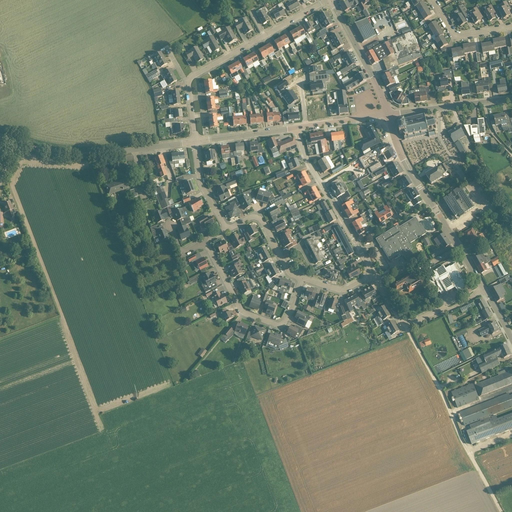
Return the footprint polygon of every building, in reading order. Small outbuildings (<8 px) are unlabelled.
[(297,3),(300,1),(298,0),(291,0),(292,1),(286,5),(290,11),(299,6),(297,3)] [(345,12),(351,9),(351,11),(357,8),(356,6),(359,4),(356,0),(353,0),(348,3),(348,2),(341,5),(345,12)] [(359,5),(363,12),(364,11),(366,10),(367,9),(364,5),(370,2),(368,0),(360,0),(362,3),(359,5)] [(286,9),(283,5),(282,2),(277,5),(279,9),(272,13),(273,15),(276,19),(285,14),(283,11),(286,9)] [(416,6),(417,6),(419,11),(426,7),(423,2),(422,3),(416,6)] [(510,8),(507,4),(506,2),(500,5),(502,9),(499,11),(504,19),(510,16),(507,10),(510,8)] [(491,5),(487,8),(486,7),(482,9),(487,17),(490,22),(496,18),(492,13),(495,11),(491,5)] [(466,14),(461,6),(457,8),(461,14),(455,18),(457,21),(460,26),(467,22),(464,18),(467,16),(466,14)] [(269,12),(266,8),(265,7),(261,9),(263,12),(257,15),(260,20),(263,25),(269,21),(265,14),(269,12)] [(426,7),(419,11),(422,16),(429,11),(426,7)] [(470,16),(472,20),(475,24),(481,20),(479,18),(482,17),(480,12),(477,8),(471,12),(472,12),(474,14),(470,16)] [(429,11),(422,16),(425,20),(432,16),(429,11)] [(317,21),(319,24),(329,19),(326,13),(316,18),(317,21)] [(253,30),(250,26),(246,18),(239,22),(234,25),(237,30),(242,28),(246,34),(253,30)] [(318,39),(321,37),(328,33),(326,28),(332,25),(329,19),(319,24),(322,30),(319,32),(319,33),(317,34),(316,36),(318,39)] [(353,25),(362,43),(376,36),(367,19),(353,25)] [(303,25),(307,31),(314,27),(313,28),(309,22),(303,25)] [(429,26),(431,31),(438,26),(436,22),(429,26)] [(216,33),(213,27),(212,25),(207,28),(212,36),(216,33)] [(441,31),(438,26),(431,31),(434,35),(441,31)] [(223,32),(222,32),(220,28),(215,31),(217,34),(218,34),(221,40),(226,37),(229,43),(236,40),(233,35),(229,27),(222,31),(223,32)] [(301,27),(295,30),(299,38),(305,35),(303,31),(301,27)] [(299,38),(295,30),(289,34),(292,38),(294,41),(299,38)] [(434,35),(437,40),(444,35),(441,31),(434,35)] [(377,46),(387,71),(388,70),(392,69),(393,68),(422,57),(412,32),(399,37),(386,42),(382,44),(377,46)] [(326,38),(330,45),(340,39),(337,34),(331,37),(328,33),(321,37),(323,40),(326,38)] [(444,35),(437,40),(435,40),(438,45),(445,40),(443,36),(444,35)] [(279,39),(284,47),(290,44),(288,40),(285,36),(279,39)] [(201,44),(202,44),(204,49),(209,46),(213,53),(219,49),(217,45),(212,37),(206,40),(206,41),(201,44)] [(274,42),(276,47),(278,50),(284,47),(279,39),(274,42)] [(340,39),(330,45),(334,43),(336,47),(332,49),(333,51),(330,52),(332,56),(339,53),(337,49),(344,45),(340,39)] [(448,45),(445,40),(438,45),(441,49),(448,45)] [(295,42),(292,44),(297,53),(301,51),(299,47),(298,47),(295,42)] [(264,48),(268,56),(273,53),(274,53),(269,45),(264,48)] [(190,51),(186,54),(184,55),(185,57),(187,56),(188,59),(193,56),(197,63),(204,59),(197,47),(190,51)] [(258,51),(261,55),(263,59),(268,56),(264,48),(258,51)] [(372,66),(381,61),(376,52),(375,53),(374,50),(366,54),(372,66)] [(151,58),(152,61),(156,59),(158,62),(164,59),(161,53),(154,56),(153,54),(147,57),(149,59),(151,58)] [(343,59),(345,62),(353,58),(350,53),(344,56),(343,53),(333,58),(335,62),(341,58),(342,60),(343,59)] [(254,54),(248,57),(253,65),(258,61),(254,54)] [(253,65),(248,57),(243,60),(247,68),(253,65)] [(356,64),(353,58),(345,62),(347,66),(345,67),(346,68),(340,71),(342,75),(345,73),(347,72),(352,70),(350,67),(356,64)] [(154,64),(157,70),(161,67),(161,68),(167,64),(164,59),(158,62),(154,64)] [(503,67),(501,61),(490,63),(491,70),(503,67)] [(242,74),(243,73),(245,77),(248,75),(246,70),(244,68),(242,69),(238,62),(233,65),(237,72),(240,70),(242,74)] [(228,69),(230,73),(233,79),(236,77),(234,74),(237,72),(233,65),(228,69)] [(317,70),(316,67),(308,68),(309,74),(315,73),(315,76),(326,75),(326,71),(319,72),(318,70),(317,70)] [(388,70),(389,73),(382,76),(384,82),(394,78),(397,76),(395,71),(395,72),(393,68),(392,69),(388,70)] [(145,76),(147,79),(153,76),(158,73),(156,70),(151,73),(145,76)] [(164,73),(161,75),(162,77),(164,81),(160,83),(174,76),(170,70),(164,73)] [(437,90),(438,93),(439,94),(440,93),(440,92),(440,91),(445,91),(445,87),(449,87),(447,78),(452,78),(453,78),(452,73),(452,70),(443,71),(443,74),(444,74),(445,76),(438,77),(439,86),(436,86),(436,90),(437,90)] [(153,76),(147,79),(149,83),(153,81),(153,80),(160,76),(158,73),(153,76)] [(355,77),(359,84),(359,85),(366,81),(362,73),(355,77)] [(328,81),(327,75),(315,77),(316,81),(313,81),(314,83),(310,83),(311,92),(322,90),(321,82),(328,81)] [(174,76),(160,83),(163,88),(167,86),(167,87),(170,85),(171,85),(177,81),(174,76)] [(347,91),(353,88),(349,80),(347,77),(341,80),(343,83),(342,84),(347,91)] [(353,88),(359,84),(355,77),(349,80),(353,88)] [(394,78),(384,82),(387,87),(396,83),(394,78)] [(204,82),(205,88),(215,86),(215,83),(214,83),(214,79),(211,81),(204,82)] [(284,88),(287,86),(284,81),(276,86),(278,89),(276,91),(279,95),(284,92),(282,89),(283,89),(285,88),(284,88)] [(479,81),(479,82),(475,82),(475,86),(473,86),(474,93),(477,92),(477,94),(484,93),(482,81),(479,81)] [(492,81),(488,81),(489,85),(485,85),(485,81),(482,81),(484,93),(490,92),(489,89),(493,89),(492,84),(492,81)] [(465,84),(461,85),(462,96),(470,95),(469,83),(465,83),(465,84)] [(508,92),(507,87),(506,84),(505,85),(497,86),(498,89),(498,94),(508,92)] [(426,92),(420,93),(422,103),(428,102),(427,96),(430,96),(429,89),(426,89),(426,92)] [(394,100),(398,102),(402,94),(398,92),(398,90),(390,93),(393,100),(394,100)] [(413,91),(411,92),(411,96),(415,96),(416,103),(422,103),(420,93),(420,90),(415,90),(414,91),(413,91)] [(285,102),(295,96),(291,91),(286,94),(285,92),(279,95),(281,98),(283,97),(285,102)] [(337,100),(346,99),(345,91),(336,92),(337,100)] [(179,92),(174,92),(172,92),(172,93),(168,93),(169,100),(180,98),(179,92)] [(402,94),(398,102),(402,104),(402,105),(409,104),(408,96),(406,96),(402,94)] [(295,96),(285,102),(288,106),(287,107),(289,110),(294,106),(293,104),(298,100),(295,96)] [(347,106),(346,99),(337,100),(338,107),(347,106)] [(318,106),(320,117),(326,116),(325,110),(328,110),(327,103),(324,104),(324,105),(318,106)] [(314,118),(320,117),(318,106),(313,107),(313,105),(309,106),(310,112),(313,112),(314,118)] [(347,106),(338,107),(339,114),(348,113),(347,106)] [(294,114),(293,107),(283,114),(283,119),(288,118),(288,121),(299,119),(298,113),(294,114)] [(170,110),(171,115),(169,116),(169,119),(164,120),(164,124),(165,124),(178,122),(177,119),(182,118),(181,110),(175,111),(174,109),(170,110)] [(429,135),(429,137),(436,135),(434,129),(432,130),(432,129),(432,127),(434,127),(436,128),(436,127),(435,126),(436,124),(438,125),(438,124),(437,124),(436,121),(438,121),(437,120),(436,121),(434,119),(434,118),(433,118),(433,119),(430,120),(430,119),(429,119),(430,120),(426,121),(426,120),(425,114),(424,115),(418,117),(418,116),(417,116),(417,117),(411,118),(411,117),(410,118),(411,118),(405,120),(404,118),(400,119),(401,124),(401,123),(402,126),(398,127),(400,134),(403,134),(405,140),(429,135)] [(500,115),(499,115),(501,125),(502,125),(502,128),(507,126),(508,129),(511,128),(511,124),(510,119),(506,119),(505,114),(504,114),(500,115)] [(496,126),(501,125),(499,115),(498,116),(498,115),(494,116),(495,116),(494,117),(495,122),(491,123),(493,129),(497,128),(496,126)] [(464,126),(469,137),(473,136),(474,139),(475,143),(480,143),(480,139),(479,135),(486,135),(485,124),(484,119),(478,120),(478,121),(478,126),(475,126),(471,127),(471,125),(470,125),(464,126)] [(178,122),(165,124),(166,128),(170,127),(170,129),(174,128),(175,134),(183,133),(183,132),(184,131),(183,125),(179,125),(178,122)] [(371,137),(358,143),(363,151),(375,145),(380,143),(372,126),(367,129),(371,137)] [(451,137),(454,143),(458,141),(456,138),(459,136),(460,139),(465,136),(462,131),(460,126),(448,133),(451,137)] [(317,145),(315,134),(315,133),(310,134),(309,134),(305,135),(307,147),(317,145)] [(319,154),(323,154),(328,153),(328,152),(327,144),(326,139),(323,140),(322,133),(315,134),(317,145),(318,145),(319,154)] [(331,135),(331,140),(332,142),(333,142),(334,151),(339,151),(337,134),(331,135)] [(279,154),(282,153),(286,151),(286,149),(296,145),(293,138),(277,145),(274,139),(267,141),(270,150),(272,155),(278,152),(279,154)] [(458,142),(455,144),(461,154),(467,151),(463,144),(460,145),(458,142)] [(250,144),(251,152),(257,152),(257,154),(264,153),(262,148),(261,149),(258,149),(257,143),(250,144)] [(235,146),(236,151),(236,152),(241,152),(241,154),(241,156),(244,156),(244,150),(243,145),(235,146)] [(379,148),(375,150),(378,155),(379,154),(380,156),(382,154),(385,157),(382,159),(386,165),(392,162),(395,160),(391,154),(393,153),(388,145),(380,149),(379,148)] [(230,158),(229,154),(229,152),(228,147),(221,148),(222,155),(222,159),(230,158)] [(378,155),(375,150),(364,156),(367,161),(378,155)] [(205,153),(206,158),(206,163),(213,162),(213,164),(218,163),(217,162),(217,157),(214,157),(213,151),(208,151),(208,152),(205,153)] [(177,154),(171,155),(172,158),(172,162),(169,163),(169,162),(169,163),(172,170),(175,168),(175,165),(179,165),(179,164),(178,161),(177,154)] [(163,165),(165,164),(163,160),(162,160),(161,156),(154,159),(156,164),(161,178),(167,175),(163,165)] [(367,161),(364,156),(359,159),(365,169),(370,166),(367,161)] [(289,171),(294,169),(299,167),(296,159),(291,161),(290,159),(285,161),(288,168),(289,171)] [(327,164),(324,159),(317,163),(320,168),(327,164)] [(371,172),(372,173),(383,167),(380,162),(369,168),(370,170),(371,172)] [(396,163),(388,168),(386,169),(385,166),(381,169),(370,175),(373,179),(386,172),(388,175),(399,168),(396,163)] [(327,164),(320,168),(324,173),(331,169),(327,164)] [(341,166),(340,164),(336,167),(330,170),(333,174),(342,168),(341,166)] [(448,171),(444,164),(437,168),(430,172),(426,175),(432,184),(436,182),(443,177),(441,175),(448,171)] [(399,168),(388,175),(390,178),(377,186),(379,190),(393,182),(392,180),(394,178),(394,179),(402,174),(399,168)] [(286,176),(284,171),(275,175),(277,180),(286,176)] [(304,172),(300,175),(293,178),(295,180),(298,178),(300,181),(307,178),(304,172)] [(407,177),(402,180),(401,180),(406,188),(412,185),(407,177)] [(299,189),(310,183),(307,178),(300,181),(302,185),(292,190),(294,192),(296,194),(300,192),(299,189)] [(334,193),(345,187),(344,183),(342,183),(340,178),(331,183),(333,187),(331,188),(333,191),(334,193)] [(234,179),(225,183),(227,188),(236,184),(234,179)] [(106,186),(107,189),(109,195),(129,188),(128,185),(126,180),(106,186)] [(187,195),(195,191),(194,187),(193,185),(191,181),(183,184),(187,195)] [(220,196),(218,197),(221,202),(230,197),(229,197),(228,194),(226,190),(225,190),(223,186),(217,190),(220,196)] [(339,197),(341,201),(347,198),(347,199),(351,197),(349,195),(347,191),(347,190),(345,187),(334,193),(335,195),(337,198),(339,197)] [(162,188),(156,190),(158,195),(156,196),(159,203),(167,200),(162,188)] [(308,194),(310,197),(317,193),(314,188),(303,193),(305,196),(308,194)] [(468,198),(462,189),(460,190),(459,188),(455,190),(451,193),(452,194),(444,199),(443,199),(446,203),(450,209),(468,198)] [(132,199),(138,197),(136,189),(129,191),(132,199)] [(419,196),(414,189),(409,192),(405,194),(410,202),(413,207),(421,202),(418,197),(419,196)] [(253,192),(255,197),(255,198),(256,197),(257,198),(256,201),(262,202),(265,193),(259,191),(256,190),(253,192)] [(251,199),(251,198),(248,192),(242,194),(244,198),(243,199),(243,200),(240,201),(245,210),(246,209),(247,209),(249,208),(250,207),(252,206),(248,200),(251,199)] [(270,195),(265,193),(262,202),(267,204),(268,201),(270,202),(269,202),(270,202),(275,199),(273,196),(270,195)] [(317,193),(310,197),(312,200),(308,202),(309,204),(320,198),(317,193)] [(199,198),(196,200),(195,199),(188,203),(193,212),(199,209),(199,208),(203,205),(199,198)] [(465,213),(468,210),(474,207),(468,198),(450,209),(455,217),(458,215),(460,218),(466,214),(465,213)] [(239,206),(236,200),(236,199),(231,201),(228,202),(230,206),(226,209),(227,211),(226,212),(227,215),(229,215),(231,219),(235,217),(236,218),(240,216),(239,215),(240,214),(237,208),(239,206)] [(159,203),(161,210),(167,208),(170,207),(167,200),(159,203)] [(283,200),(274,204),(276,207),(268,211),(271,218),(279,213),(276,207),(281,204),(283,206),(285,205),(283,200)] [(317,218),(322,216),(323,216),(331,211),(326,201),(321,204),(316,206),(319,211),(315,214),(317,218)] [(351,209),(355,207),(352,201),(342,207),(345,213),(351,209)] [(4,209),(6,213),(8,212),(12,222),(15,220),(13,214),(16,213),(14,209),(13,210),(10,202),(4,205),(5,208),(4,209)] [(290,212),(291,215),(298,212),(297,208),(294,209),(293,205),(290,206),(288,207),(290,212)] [(392,216),(389,212),(386,206),(383,208),(384,210),(386,212),(383,214),(386,220),(392,216)] [(183,218),(185,222),(190,220),(189,216),(185,207),(181,209),(177,211),(177,210),(174,211),(174,212),(177,221),(180,220),(183,218)] [(351,209),(345,213),(349,219),(359,213),(357,210),(352,213),(351,209)] [(168,218),(165,211),(161,212),(161,211),(154,214),(156,220),(155,220),(156,223),(157,223),(162,222),(161,221),(168,218)] [(320,217),(323,223),(328,221),(330,224),(336,220),(331,211),(323,216),(322,216),(320,217)] [(300,215),(298,212),(291,215),(293,219),(294,221),(301,218),(300,215)] [(374,214),(377,219),(380,224),(386,220),(383,214),(380,216),(377,212),(374,214)] [(206,228),(207,229),(211,227),(210,225),(214,223),(210,217),(207,219),(205,216),(198,220),(201,227),(204,225),(206,228)] [(285,223),(282,217),(277,220),(278,223),(273,226),(277,232),(286,228),(284,224),(285,223)] [(352,224),(355,230),(360,227),(366,223),(363,217),(356,221),(352,224)] [(412,249),(411,247),(409,244),(426,233),(422,226),(420,227),(419,225),(415,218),(399,228),(400,229),(398,231),(396,227),(394,228),(376,239),(380,246),(381,246),(390,260),(390,262),(401,255),(402,256),(403,255),(407,261),(414,256),(410,250),(412,249)] [(319,225),(308,229),(310,235),(321,231),(319,225)] [(187,229),(185,226),(182,227),(178,229),(179,232),(178,233),(181,240),(182,240),(185,239),(190,237),(187,229)] [(244,234),(248,242),(253,240),(251,237),(258,233),(254,226),(252,227),(251,226),(248,228),(248,229),(246,230),(247,233),(244,234)] [(334,229),(334,230),(331,231),(335,238),(343,233),(339,226),(334,229)] [(369,230),(367,227),(362,230),(360,227),(355,230),(359,236),(369,230)] [(157,233),(161,241),(165,240),(168,239),(169,238),(165,229),(157,233)] [(281,241),(282,243),(293,237),(289,229),(283,232),(285,235),(280,237),(281,240),(281,241)] [(472,229),(470,230),(465,233),(467,236),(470,235),(472,240),(470,241),(472,245),(479,241),(482,246),(486,244),(488,243),(482,234),(477,237),(472,229)] [(343,233),(335,238),(338,244),(346,240),(343,233)] [(444,234),(443,234),(437,238),(444,249),(451,244),(444,234)] [(239,238),(238,236),(237,235),(230,239),(236,249),(243,245),(242,244),(245,242),(242,236),(239,238)] [(297,245),(294,240),(293,237),(282,243),(283,245),(285,248),(288,246),(289,249),(297,245)] [(428,237),(423,239),(426,246),(431,244),(428,237)] [(307,248),(319,241),(318,240),(314,241),(313,238),(304,242),(307,248)] [(346,240),(338,244),(341,243),(343,246),(333,251),(334,254),(350,246),(346,240)] [(230,244),(226,246),(224,241),(220,243),(221,244),(216,246),(220,253),(224,251),(225,253),(229,251),(230,253),(233,251),(230,244)] [(307,248),(310,253),(319,249),(317,246),(320,243),(319,241),(307,248)] [(350,246),(334,254),(335,255),(337,254),(334,256),(338,263),(340,266),(347,261),(344,258),(341,260),(339,256),(346,252),(348,256),(353,253),(350,246)] [(268,254),(265,249),(261,251),(259,249),(254,252),(255,254),(255,255),(256,257),(257,257),(258,259),(268,254)] [(313,259),(325,253),(324,251),(320,252),(319,249),(310,253),(313,259)] [(325,253),(313,259),(315,264),(324,260),(323,257),(325,254),(325,253)] [(271,259),(268,254),(258,259),(259,262),(261,260),(262,263),(260,264),(262,267),(268,264),(267,261),(271,259)] [(491,261),(489,256),(485,258),(483,254),(473,259),(477,266),(480,264),(479,262),(482,261),(483,262),(487,260),(488,263),(491,261)] [(204,258),(196,262),(200,270),(204,268),(208,266),(204,258)] [(233,268),(230,269),(234,278),(242,273),(239,267),(242,266),(239,260),(231,264),(233,268)] [(346,272),(348,274),(350,279),(355,276),(356,276),(360,274),(356,267),(355,265),(357,264),(355,260),(349,264),(351,267),(352,267),(353,268),(346,272)] [(480,264),(477,266),(481,274),(487,270),(485,265),(488,263),(487,260),(483,262),(482,261),(479,262),(480,264)] [(265,272),(266,275),(276,269),(273,264),(269,266),(268,264),(262,267),(255,271),(256,274),(265,269),(267,271),(265,272)] [(501,264),(495,267),(501,278),(507,275),(501,264)] [(466,286),(454,265),(450,267),(446,269),(444,266),(434,272),(436,275),(431,278),(432,279),(429,281),(440,300),(443,298),(441,295),(446,292),(447,292),(446,292),(455,287),(458,291),(457,292),(467,286),(466,286)] [(276,269),(266,275),(267,277),(269,276),(271,279),(279,275),(276,269)] [(339,272),(334,270),(334,272),(327,269),(326,271),(324,270),(322,276),(329,278),(328,279),(336,282),(339,272)] [(213,275),(212,276),(211,276),(209,273),(201,277),(205,284),(206,284),(208,287),(213,284),(216,282),(213,275)] [(409,293),(422,285),(419,280),(418,281),(414,274),(394,286),(398,293),(407,288),(409,293)] [(511,279),(509,275),(499,281),(501,285),(509,280),(511,285),(511,279)] [(279,294),(281,294),(286,281),(280,279),(279,284),(277,291),(280,292),(279,294)] [(250,280),(246,282),(245,281),(238,285),(240,289),(243,294),(250,291),(250,290),(254,288),(250,280)] [(286,281),(281,294),(284,295),(285,293),(288,294),(291,295),(293,289),(290,288),(292,282),(286,281)] [(504,298),(502,295),(506,293),(501,285),(497,287),(497,286),(490,290),(497,302),(504,298)] [(372,287),(366,290),(371,299),(372,301),(375,300),(378,298),(380,297),(379,295),(376,290),(374,291),(372,287)] [(314,301),(316,294),(313,293),(313,290),(307,288),(305,296),(308,297),(307,299),(314,301)] [(361,298),(363,302),(364,303),(366,302),(367,303),(370,302),(369,300),(371,299),(366,290),(361,292),(363,297),(361,298)] [(221,296),(219,292),(213,295),(215,299),(214,299),(218,307),(227,303),(223,295),(221,296)] [(323,306),(324,301),(326,296),(319,294),(317,302),(314,301),(312,307),(317,308),(319,304),(323,306)] [(358,308),(361,306),(360,304),(358,300),(355,295),(349,298),(354,306),(356,305),(358,308)] [(253,296),(252,300),(249,307),(258,310),(260,303),(261,302),(261,301),(257,299),(258,298),(253,296)] [(351,307),(354,306),(349,298),(344,301),(346,306),(350,312),(353,310),(351,307)] [(334,311),(337,312),(338,309),(335,308),(337,301),(331,299),(328,308),(334,310),(334,311)] [(266,300),(264,306),(268,307),(266,313),(272,316),(276,307),(272,306),(273,303),(266,300)] [(477,311),(480,309),(482,312),(489,309),(484,300),(481,302),(481,301),(480,302),(478,303),(479,306),(476,308),(477,311)] [(474,303),(473,303),(460,309),(462,314),(469,311),(469,309),(475,306),(474,303)] [(377,315),(378,317),(388,311),(385,306),(380,309),(379,306),(373,309),(375,312),(377,311),(378,314),(377,315)] [(486,320),(488,319),(493,317),(489,309),(482,312),(479,314),(483,322),(486,320)] [(234,317),(231,311),(226,314),(224,310),(218,314),(222,320),(225,318),(226,321),(234,317)] [(298,311),(295,318),(298,320),(297,323),(305,327),(308,321),(309,321),(311,318),(306,316),(298,311)] [(380,325),(383,324),(389,321),(387,318),(391,316),(388,311),(378,317),(375,318),(379,326),(380,325)] [(385,330),(387,332),(396,326),(393,321),(390,323),(389,321),(383,324),(385,326),(386,326),(387,329),(385,330)] [(243,339),(244,335),(248,326),(242,324),(243,323),(238,322),(235,331),(237,332),(236,335),(239,336),(239,338),(243,339)] [(495,322),(490,324),(487,326),(478,330),(482,337),(490,333),(491,335),(499,331),(495,322)] [(298,339),(300,335),(303,330),(300,328),(295,326),(294,328),(290,327),(287,333),(290,335),(294,338),(298,339)] [(396,326),(387,332),(388,334),(390,333),(391,336),(392,339),(397,336),(396,333),(399,332),(396,326)] [(224,334),(227,337),(233,330),(229,327),(224,334)] [(249,332),(246,339),(250,340),(251,337),(262,340),(265,331),(261,329),(260,329),(259,329),(258,328),(254,327),(252,333),(249,332)] [(271,333),(269,338),(268,342),(278,346),(282,336),(278,335),(278,336),(271,333)] [(463,336),(458,338),(463,348),(467,346),(463,336)] [(431,344),(429,339),(424,341),(419,343),(421,348),(431,344)] [(499,349),(495,351),(494,351),(497,357),(502,355),(504,359),(511,355),(507,345),(499,349)] [(472,357),(468,349),(460,353),(464,361),(472,357)] [(500,365),(497,357),(494,351),(480,358),(481,359),(476,361),(482,373),(496,367),(500,365)] [(511,370),(506,373),(506,370),(497,373),(498,376),(475,385),(479,397),(511,384),(511,370)] [(190,380),(192,379),(196,378),(198,377),(197,376),(195,372),(194,373),(192,376),(191,376),(191,375),(189,377),(189,378),(190,380)] [(458,408),(479,400),(473,383),(451,392),(458,408)] [(511,395),(510,396),(509,394),(497,398),(460,412),(465,426),(480,420),(480,421),(470,426),(471,430),(467,432),(472,445),(511,429),(511,414),(497,420),(496,416),(491,417),(491,416),(511,407),(511,395)]
